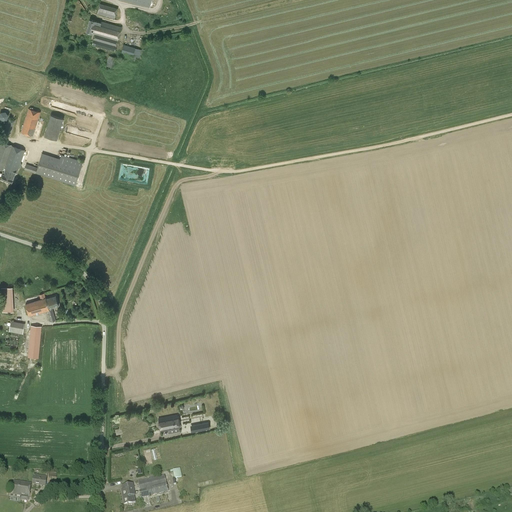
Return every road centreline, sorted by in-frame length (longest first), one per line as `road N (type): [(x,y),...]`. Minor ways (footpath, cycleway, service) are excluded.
road 1 (unclassified): [(99,511),(99,300),(71,262),(0,234)]
road 2 (track): [(125,30),(145,33),(291,0)]
